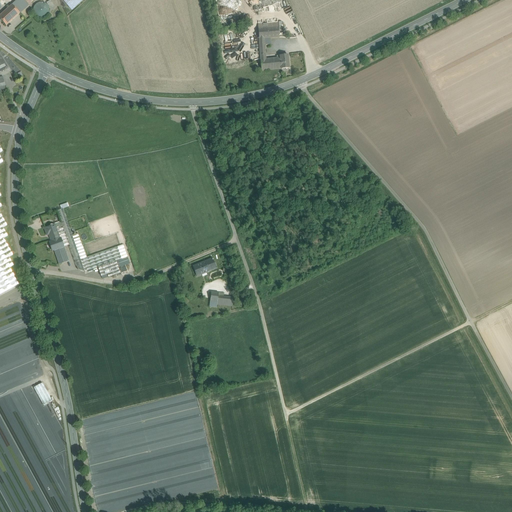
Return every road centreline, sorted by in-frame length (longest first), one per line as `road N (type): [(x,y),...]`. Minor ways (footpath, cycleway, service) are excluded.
road 1 (secondary): [(86,511),(67,400),(16,212),(21,130),(47,67)]
road 2 (track): [(192,102),(261,308),(307,511)]
road 3 (unclassified): [(511,398),(423,227),(299,81)]
road 4 (secondary): [(47,67),(107,91),(163,101),(221,100),(299,81)]
road 5 (track): [(237,240),(132,283),(32,273)]
road 6 (track): [(285,416),(470,321)]
road 7 (secondary): [(299,81),(463,0)]
road 8 (track): [(278,511),(167,503),(127,511)]
